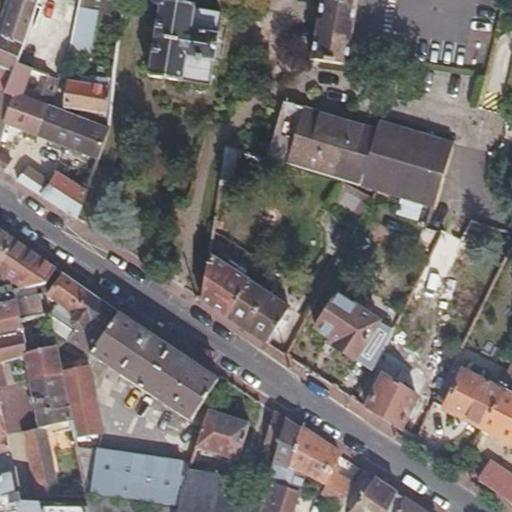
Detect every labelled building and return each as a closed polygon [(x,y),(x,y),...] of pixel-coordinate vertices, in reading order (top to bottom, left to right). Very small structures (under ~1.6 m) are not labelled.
[(39,0),(12,0),(2,32),(0,31),(0,62),(15,67),(17,67),(39,0)] [(123,0),(80,0),(71,49),(88,52),(94,20),(121,24),(123,0)] [(208,87),(220,15),(193,11),(193,4),(172,1),(172,5),(165,3),(166,0),(151,0),(152,2),(157,7),(162,6),(151,77),(208,87)] [(321,0),(312,59),(340,64),(353,0),(321,0)] [(0,149),(8,126),(4,124),(13,97),(6,94),(15,67),(0,62),(0,149)] [(31,71),(17,67),(15,67),(6,94),(13,97),(4,124),(8,126),(38,136),(48,109),(36,104),(21,99),(31,71)] [(51,111),(62,81),(46,76),(36,104),(48,109),(51,111)] [(111,87),(69,82),(65,110),(108,116),(111,87)] [(270,159),(362,187),(378,130),(287,105),(270,159)] [(70,149),(83,121),(64,115),(58,113),(49,141),(70,149)] [(70,149),(74,151),(99,159),(108,131),(83,121),(70,149)] [(362,187),(379,192),(436,210),(444,181),(425,175),(427,168),(416,165),(424,134),(380,122),(378,130),(362,187)] [(425,175),(444,181),(454,143),(424,134),(416,165),(427,168),(425,175)] [(238,150),(227,146),(221,187),(232,188),(238,150)] [(0,153),(0,169),(2,171),(10,159),(0,153)] [(28,169),(19,182),(77,220),(87,191),(55,174),(49,182),(28,169)] [(358,222),(370,198),(344,184),(331,208),(358,222)] [(215,215),(214,230),(223,230),(225,216),(215,215)] [(0,306),(15,302),(14,293),(24,291),(56,268),(0,229),(0,306)] [(209,256),(202,301),(268,344),(292,308),(209,256)] [(106,333),(120,312),(63,273),(49,293),(60,301),(79,314),(76,319),(78,327),(82,325),(84,326),(88,321),(106,333)] [(37,296),(15,302),(20,320),(41,316),(37,296)] [(339,349),(375,372),(376,369),(394,331),(340,296),(317,328),(342,344),(339,349)] [(75,330),(78,327),(76,319),(79,314),(60,301),(50,314),(60,320),(75,330)] [(0,363),(1,363),(26,355),(20,320),(15,302),(0,306),(0,363)] [(208,412),(218,380),(176,350),(120,312),(106,333),(88,321),(84,326),(82,325),(78,327),(75,330),(60,320),(53,331),(202,429),(208,412)] [(62,374),(56,345),(26,355),(32,381),(62,374)] [(74,429),(76,437),(104,433),(89,368),(62,374),(72,420),(72,422),(74,429)] [(375,372),(359,404),(402,432),(420,397),(376,369),(375,372)] [(446,409),(484,428),(502,391),(464,372),(446,409)] [(32,381),(41,429),(44,429),(53,426),(72,422),(72,420),(62,374),(32,381)] [(511,395),(502,391),(484,428),(511,442),(511,395)] [(0,455),(11,453),(0,402),(0,455)] [(202,429),(196,447),(238,460),(248,424),(208,412),(202,429)] [(264,445),(277,450),(286,420),(275,413),(264,445)] [(277,450),(273,466),(295,473),(310,435),(286,420),(277,450)] [(72,422),(53,426),(55,434),(74,429),(72,422)] [(37,499),(59,498),(44,429),(41,429),(24,432),(37,499)] [(310,435),(295,473),(302,477),(325,485),(347,494),(351,482),(332,472),(340,456),(310,435)] [(91,494),(176,506),(182,460),(97,449),(91,494)] [(0,471),(0,480),(17,478),(11,453),(0,455),(0,466),(1,471),(0,471)] [(511,474),(493,463),(480,483),(511,503),(511,474)] [(262,503),(259,511),(292,511),(302,477),(295,473),(273,466),(262,503)] [(89,502),(90,511),(259,511),(262,503),(224,496),(226,476),(188,470),(176,506),(91,494),(88,494),(88,498),(89,502)] [(64,498),(88,498),(88,494),(83,473),(78,474),(78,485),(64,485),(64,498)] [(0,511),(43,511),(44,503),(20,503),(17,478),(0,480),(0,511)] [(390,511),(398,495),(375,480),(351,511),(390,511)] [(347,494),(325,485),(321,494),(341,504),(350,495),(347,494)] [(424,511),(404,498),(396,511),(424,511)] [(90,511),(89,502),(70,503),(69,511),(90,511)]
